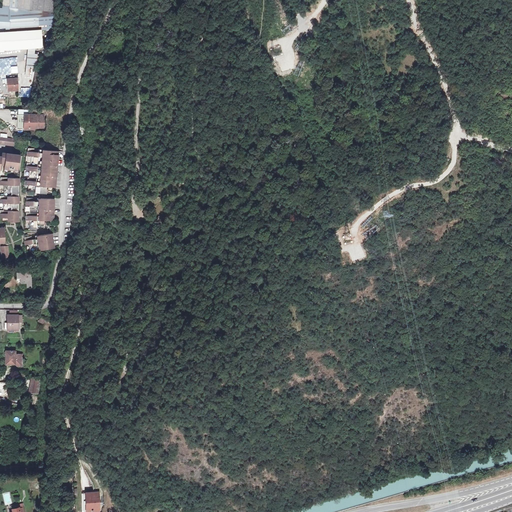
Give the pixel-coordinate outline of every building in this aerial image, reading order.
[(0,50),(28,48),(42,47),(41,30),(47,29),(55,29),(57,0),(10,0),(10,6),(3,6),(2,8),(0,7),(0,27),(4,28),(3,30),(9,30),(9,32),(0,32),(0,50)] [(28,53),(26,69),(31,69),(37,70),(38,54),(28,53)] [(11,79),(7,79),(8,91),(18,90),(17,74),(10,74),(11,79)] [(44,128),(44,115),(18,115),(18,129),(29,129),(29,127),(44,128)] [(2,137),(1,144),(15,146),(16,139),(2,137)] [(25,180),(25,185),(28,185),(28,190),(35,190),(35,193),(46,194),(47,187),(55,187),(59,151),(28,148),(28,156),(31,156),(30,163),(27,163),(26,170),(30,171),(29,178),(28,177),(28,180),(25,180)] [(4,166),(4,170),(8,171),(8,168),(11,168),(11,170),(19,171),(21,156),(6,154),(4,166)] [(0,211),(0,217),(0,218),(9,218),(11,218),(13,218),(13,222),(19,222),(19,214),(18,214),(18,211),(19,211),(19,199),(18,199),(18,196),(19,196),(20,178),(1,178),(1,185),(4,185),(4,196),(0,196),(0,203),(4,204),(4,211),(0,211)] [(26,213),(26,220),(30,220),(30,231),(37,231),(37,228),(44,228),(44,220),(54,221),(54,198),(27,198),(26,206),(30,206),(30,213),(26,213)] [(29,244),(30,252),(54,248),(52,233),(25,238),(26,245),(29,244)] [(21,278),(21,283),(27,283),(27,287),(32,287),(31,272),(17,272),(17,278),(21,278)] [(7,329),(7,330),(17,330),(17,322),(18,322),(18,315),(17,315),(11,315),(8,315),(7,323),(5,323),(5,329),(7,329)] [(22,366),(22,354),(16,354),(16,351),(6,351),(6,364),(16,364),(17,366),(22,366)] [(32,379),(30,392),(38,394),(40,385),(38,385),(39,380),(32,379)] [(98,489),(82,489),(82,509),(98,509),(98,489)]
